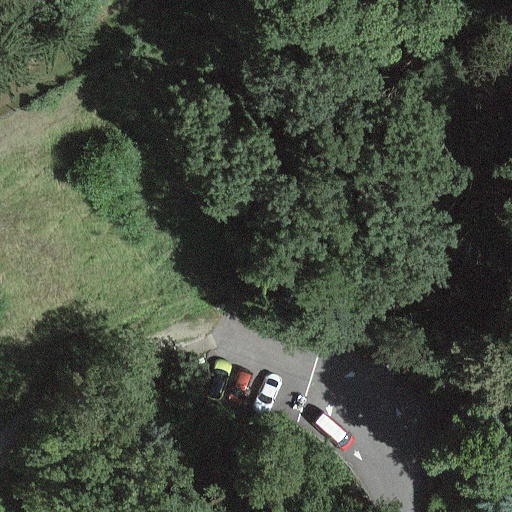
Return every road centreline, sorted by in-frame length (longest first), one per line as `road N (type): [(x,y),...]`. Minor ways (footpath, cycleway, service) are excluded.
road 1 (track): [(400,511),(377,460),(315,400),(199,360),(125,363),(88,377),(0,445)]
road 2 (track): [(163,361),(101,419),(80,454),(68,511)]
